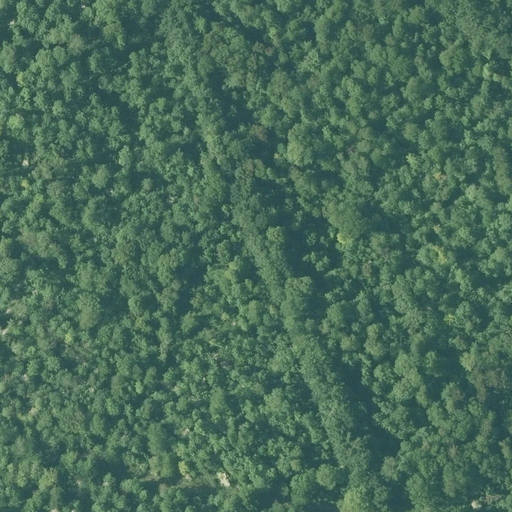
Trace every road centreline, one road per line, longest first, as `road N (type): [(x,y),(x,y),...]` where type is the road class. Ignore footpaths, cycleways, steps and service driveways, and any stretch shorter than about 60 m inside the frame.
road 1 (track): [(160,0),(377,511)]
road 2 (track): [(52,460),(346,511)]
